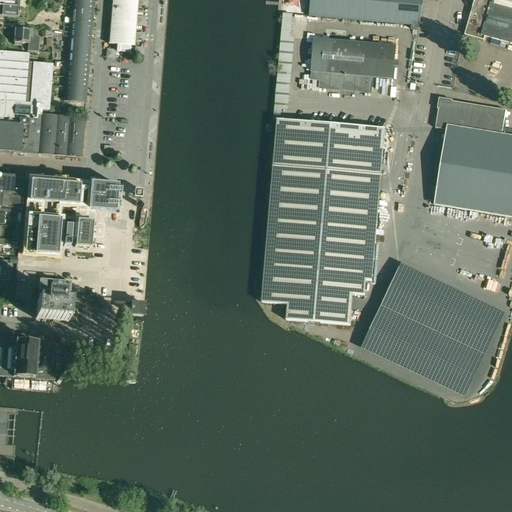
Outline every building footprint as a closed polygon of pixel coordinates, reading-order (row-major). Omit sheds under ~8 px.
[(0,0),(0,7),(19,9),(19,0),(0,0)] [(68,53),(64,101),(69,102),(85,103),(86,103),(93,0),(71,0),(71,4),(68,53)] [(134,46),(137,0),(112,0),(109,44),(134,46)] [(412,26),(412,21),(420,22),(423,0),(310,0),(309,16),(412,26)] [(511,0),(474,0),(466,31),(465,35),(484,41),(485,37),(511,44),(511,0)] [(17,9),(0,7),(0,16),(16,18),(17,9)] [(418,31),(420,22),(412,21),(412,26),(411,30),(418,31)] [(39,37),(35,37),(36,31),(31,30),(15,29),(14,45),(21,45),(21,43),(28,44),(27,51),(38,52),(39,37)] [(51,47),(51,46),(51,42),(52,42),(52,38),(51,38),(51,32),(42,31),(42,38),(46,38),(46,47),(51,47)] [(319,89),(371,94),(373,78),(393,79),(396,47),(314,39),(312,72),(311,81),(320,81),(319,89)] [(29,54),(0,51),(0,151),(13,153),(39,155),(42,115),(42,111),(49,111),(53,65),(33,63),(28,63),(29,54)] [(511,217),(511,135),(502,134),(506,111),(440,100),(435,129),(447,131),(446,137),(445,141),(435,205),(511,217)] [(81,158),(83,138),(84,119),(42,115),(39,155),(81,158)] [(278,120),(262,303),(288,305),(286,321),(351,326),(353,295),(365,296),(366,282),(372,282),(385,129),(377,129),(354,127),(331,125),(287,121),(281,120),(278,120)] [(0,193),(0,194),(23,196),(24,178),(2,176),(0,175),(0,193)] [(26,204),(22,253),(34,254),(34,256),(46,257),(46,255),(58,256),(62,208),(116,212),(118,185),(31,178),(28,205),(26,204)] [(137,186),(136,194),(144,195),(145,187),(137,186)] [(0,206),(22,209),(23,196),(0,194),(0,193),(0,206)] [(90,249),(93,222),(77,221),(75,248),(90,249)] [(70,247),(71,226),(65,226),(63,247),(70,247)] [(0,271),(11,272),(11,269),(7,268),(7,262),(0,260),(0,271)] [(402,264),(361,349),(465,399),(506,313),(402,264)] [(0,286),(6,287),(5,294),(14,295),(15,282),(10,282),(11,272),(0,271),(0,286)] [(37,301),(35,320),(68,322),(70,304),(68,304),(70,282),(47,280),(39,280),(38,290),(37,295),(37,301)] [(144,318),(145,304),(131,302),(129,317),(144,318)] [(149,311),(132,388),(140,390),(158,313),(149,311)] [(38,344),(0,340),(0,376),(54,381),(56,358),(67,359),(68,346),(57,345),(38,344)] [(269,511),(233,498),(227,511),(269,511)]
